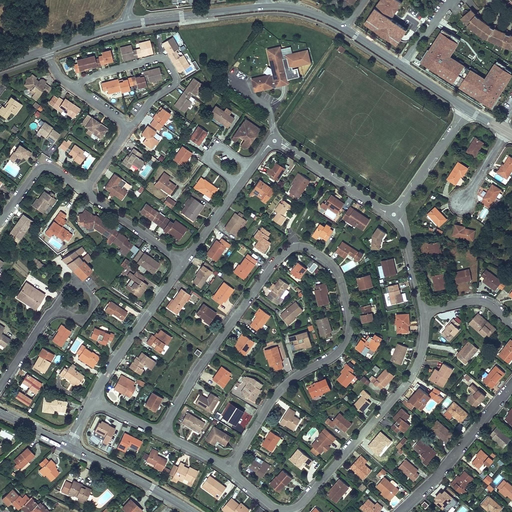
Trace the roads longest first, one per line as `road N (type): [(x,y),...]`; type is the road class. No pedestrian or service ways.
road 1 (residential): [(160,434),(206,348),(258,276),(285,249),(307,250),(332,272),(343,334),(332,352),(278,387),(223,466)]
road 2 (residential): [(223,466),(274,506),(302,502),(406,381),(422,343),(422,310)]
road 3 (residential): [(129,127),(176,79),(162,57),(72,86)]
road 4 (residential): [(393,212),(270,140),(250,166)]
road 5 (residential): [(511,383),(399,511)]
road 6 (residential): [(181,261),(91,399)]
road 7 (tertiary): [(67,446),(191,511)]
road 8 (tertiary): [(124,23),(260,6)]
road 9 (residential): [(393,212),(466,107)]
road 10 (residential): [(83,188),(181,261)]
